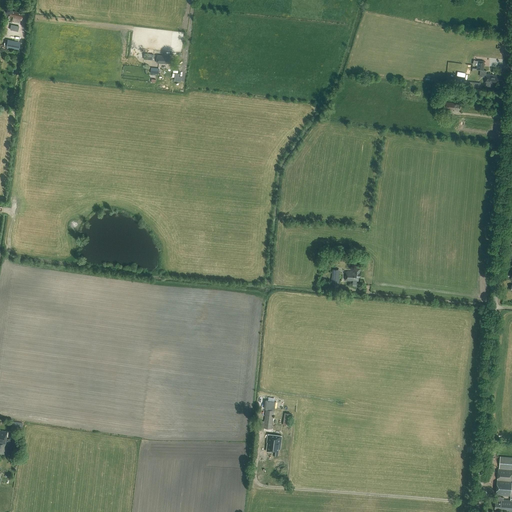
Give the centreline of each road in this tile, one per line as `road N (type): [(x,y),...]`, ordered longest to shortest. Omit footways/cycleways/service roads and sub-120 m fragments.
road 1 (unclassified): [(476,511),(511,104)]
road 2 (track): [(495,308),(359,294)]
